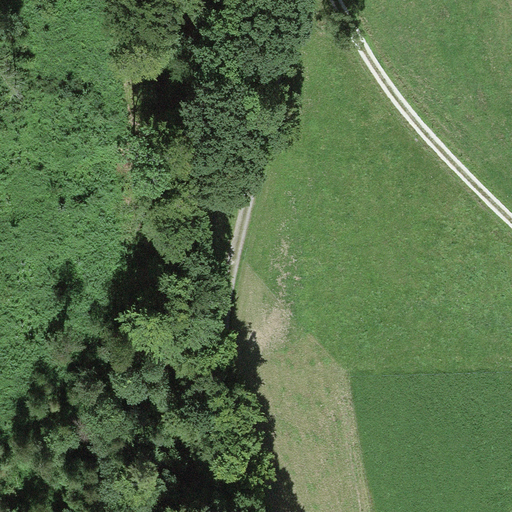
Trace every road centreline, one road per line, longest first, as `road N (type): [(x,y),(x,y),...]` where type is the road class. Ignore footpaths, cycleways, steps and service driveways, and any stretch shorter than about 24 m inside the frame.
road 1 (track): [(257,511),(224,380),(225,299),(293,0)]
road 2 (track): [(511,218),(400,101),(337,0)]
